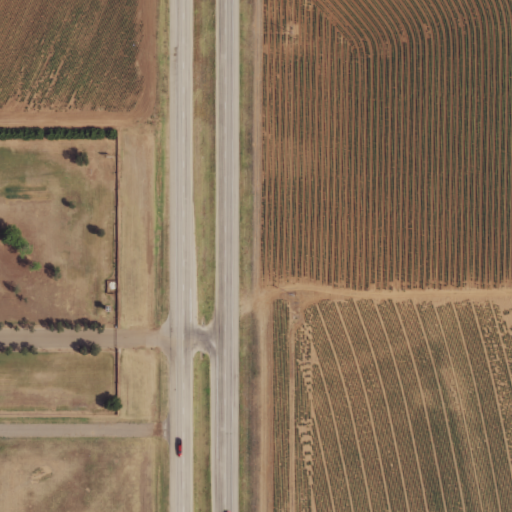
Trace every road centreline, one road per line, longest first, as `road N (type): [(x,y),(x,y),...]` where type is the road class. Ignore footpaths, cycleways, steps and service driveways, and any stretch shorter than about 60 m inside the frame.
road 1 (trunk): [(233,511),(235,0)]
road 2 (trunk): [(190,0),(189,511)]
road 3 (residential): [(191,345),(0,346)]
